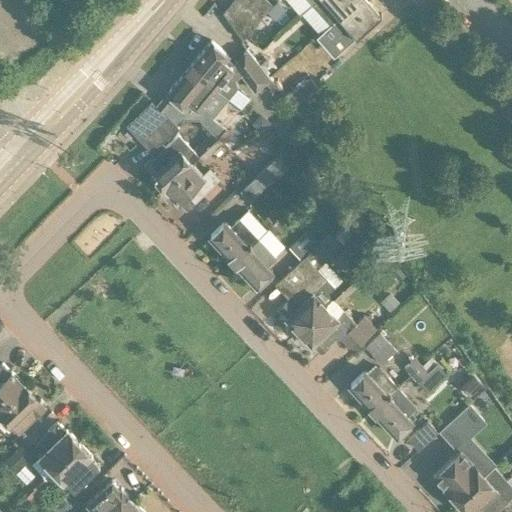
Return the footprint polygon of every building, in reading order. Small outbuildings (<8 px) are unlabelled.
[(245,0),(232,0),(230,4),(254,25),(263,15),(245,0)] [(245,0),(263,15),(271,6),(264,0),(245,0)] [(330,24),(338,17),(357,0),(317,0),(313,4),(330,24)] [(365,0),(357,0),(338,17),(356,37),(380,16),(365,0)] [(254,25),(230,4),(222,12),(242,40),(254,25)] [(228,55),(210,40),(189,67),(216,89),(233,69),(223,61),(228,55)] [(270,77),(247,49),(234,64),(254,90),(270,77)] [(228,99),(216,89),(189,67),(167,93),(156,104),(176,125),(183,118),(199,119),(212,132),(222,142),(223,142),(231,133),(213,117),(228,99)] [(278,87),(270,77),(264,82),(272,92),(278,87)] [(311,77),(284,96),(291,107),(318,88),(311,77)] [(178,127),(176,125),(156,104),(155,102),(130,126),(153,151),(178,127)] [(261,114),(252,123),(261,132),(270,122),(261,114)] [(283,139),(300,127),(290,114),(273,126),(283,139)] [(222,142),(212,132),(202,141),(212,151),(222,142)] [(193,149),(193,148),(178,133),(143,165),(152,174),(151,175),(164,188),(192,161),(198,155),(193,149)] [(212,151),(202,141),(194,149),(193,148),(193,149),(198,155),(203,160),(212,151)] [(251,201),(288,166),(277,155),(240,191),(251,201)] [(192,161),(164,188),(177,202),(185,210),(219,178),(209,167),(204,173),(192,161)] [(53,174),(40,186),(48,195),(62,183),(53,174)] [(322,175),(317,188),(330,193),(335,180),(322,175)] [(266,215),(273,222),(283,213),(276,206),(266,215)] [(289,220),(283,213),(273,222),(279,229),(289,220)] [(232,262),(257,239),(238,219),(230,227),(225,221),(209,236),(232,262)] [(301,260),(318,244),(320,242),(308,230),(289,247),(301,260)] [(275,258),(257,239),(232,262),(255,287),(272,271),(267,266),(275,258)] [(324,306),(334,298),(329,292),(334,287),(316,267),(328,255),(318,244),(301,260),(280,280),(294,294),(278,309),(286,317),(285,318),(298,332),(324,306)] [(399,281),(405,275),(398,267),(391,273),(399,281)] [(347,275),(338,284),(348,295),(357,286),(347,275)] [(348,295),(338,284),(334,287),(329,292),(334,298),(338,303),(348,295)] [(390,311),(399,302),(390,293),(381,302),(390,311)] [(324,306),(298,332),(310,345),(311,344),(319,353),(335,338),(340,338),(352,351),(375,329),(363,316),(355,324),(345,313),(337,320),(324,306)] [(382,364),(397,350),(381,333),(365,347),(382,364)] [(404,368),(411,375),(423,365),(416,357),(404,368)] [(432,357),(423,365),(411,375),(417,382),(419,381),(424,386),(443,368),(432,357)] [(466,362),(462,357),(457,360),(461,365),(466,362)] [(0,407),(24,385),(11,371),(10,372),(2,364),(0,365),(0,407)] [(370,409),(396,386),(379,368),(370,376),(365,371),(349,386),(370,409)] [(457,384),(469,396),(482,384),(470,372),(457,384)] [(18,433),(44,408),(36,400),(37,399),(24,385),(0,407),(0,415),(10,426),(11,426),(18,433)] [(414,406),(396,386),(370,409),(395,435),(411,420),(405,414),(414,406)] [(469,436),(484,422),(468,405),(438,433),(454,450),(469,436)] [(438,432),(427,420),(422,424),(407,439),(415,447),(418,450),(438,432)] [(49,471),(79,443),(66,429),(65,431),(57,422),(35,443),(44,452),(37,458),(49,471)] [(79,443),(49,471),(63,486),(65,484),(72,492),(99,467),(91,458),(92,457),(79,443)] [(15,473),(25,463),(32,457),(20,445),(3,460),(15,473)] [(433,478),(456,502),(481,478),(458,454),(433,478)] [(511,485),(494,466),(481,478),(456,502),(465,511),(493,511),(511,494),(511,485)] [(39,471),(29,480),(40,491),(49,482),(39,471)] [(40,491),(29,480),(20,489),(31,500),(40,491)] [(122,511),(134,501),(121,487),(120,488),(112,480),(86,505),(92,511),(122,511)] [(64,511),(71,505),(63,496),(46,511),(64,511)] [(144,511),(134,501),(122,511),(144,511)]
